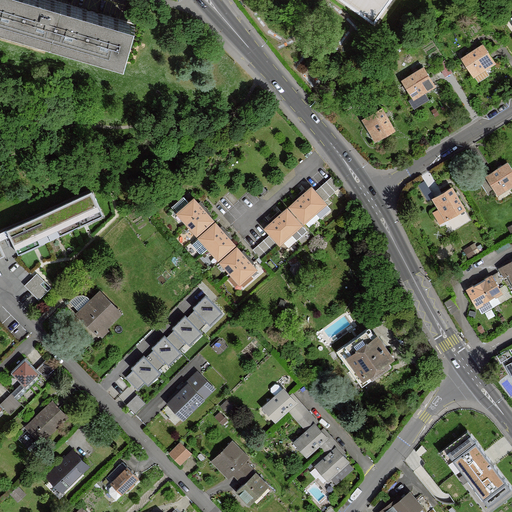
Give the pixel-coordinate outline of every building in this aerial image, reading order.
[(0,0),(0,28),(127,68),(138,25),(51,0),(0,0)] [(390,0),(342,0),(374,22),(390,0)] [(484,45),(463,59),(472,74),(482,67),(484,69),(495,62),(484,45)] [(425,68),(403,81),(412,96),(422,90),(424,92),(435,85),(425,68)] [(394,130),(382,108),(364,119),(371,130),(373,129),(379,139),(394,130)] [(511,168),(508,163),(487,176),(496,191),(506,185),(508,187),(511,184),(511,168)] [(332,176),(327,181),(336,192),(341,187),(332,176)] [(327,181),(321,186),(330,196),(336,192),(327,181)] [(321,186),(316,191),(325,201),(330,196),(321,186)] [(312,187),(301,196),(316,213),(327,203),(325,201),(316,191),(312,187)] [(465,209),(452,187),(434,198),(441,209),(435,213),(441,223),(449,218),(449,219),(465,209)] [(103,214),(92,189),(6,228),(17,253),(103,214)] [(301,196),(290,206),(304,222),(316,213),(301,196)] [(173,207),(178,212),(189,203),(184,197),(173,207)] [(198,203),(194,198),(189,203),(178,212),(177,213),(188,224),(204,209),(198,203)] [(287,208),(276,218),(291,234),(292,234),(302,225),(287,208)] [(214,220),(204,209),(188,224),(197,235),(214,220)] [(276,218),(265,227),(271,234),(280,244),(291,235),(291,234),(276,218)] [(225,233),(216,222),(199,237),(209,248),(225,233)] [(307,231),(302,225),(292,234),(297,240),(307,231)] [(235,244),(225,233),(209,248),(219,259),(235,244)] [(296,241),(291,235),(280,244),(286,250),(296,241)] [(269,236),(264,240),(273,250),(278,246),(269,236)] [(264,240),(259,245),(268,255),(273,250),(264,240)] [(259,245),(253,250),(262,260),(268,255),(259,245)] [(247,258),(237,247),(221,262),(230,272),(247,258)] [(254,266),(247,258),(230,272),(240,283),(256,269),(254,266)] [(310,278),(299,262),(291,268),(303,284),(310,278)] [(498,272),(492,276),(499,289),(506,285),(498,272)] [(48,290),(34,276),(26,284),(41,298),(48,290)] [(492,276),(480,282),(490,299),(497,295),(502,292),(499,289),(492,276)] [(490,299),(480,282),(468,289),(469,290),(478,306),(490,299)] [(80,311),(78,313),(98,333),(104,326),(106,328),(121,313),(100,291),(91,300),(80,311)] [(70,301),(80,311),(91,300),(85,295),(80,295),(75,297),(70,301)] [(224,312),(206,295),(194,307),(196,309),(189,317),(201,329),(208,321),(211,325),(224,312)] [(497,295),(490,299),(494,306),(501,303),(497,295)] [(459,309),(452,298),(445,302),(452,313),(459,309)] [(494,306),(490,299),(478,306),(482,314),(494,306)] [(203,332),(185,315),(173,327),(175,329),(168,336),(180,348),(187,341),(190,344),(203,332)] [(352,370),(358,366),(347,350),(373,332),(369,327),(337,350),(352,370)] [(373,332),(347,350),(358,366),(364,375),(368,372),(386,359),(390,356),(373,332)] [(182,352),(164,335),(152,347),(154,349),(147,357),(159,369),(167,361),(170,365),(182,352)] [(227,346),(220,339),(212,346),(219,353),(227,346)] [(162,372),(144,355),(132,367),(134,369),(127,377),(139,389),(146,381),(149,384),(162,372)] [(47,357),(36,368),(40,372),(46,378),(57,367),(47,357)] [(26,358),(12,372),(22,382),(26,386),(40,372),(36,368),(26,358)] [(386,359),(368,372),(372,378),(390,365),(386,359)] [(199,374),(170,403),(184,417),(213,389),(199,374)] [(22,382),(0,403),(4,407),(10,413),(21,402),(17,398),(27,388),(26,386),(22,382)] [(296,402),(285,389),(266,406),(272,412),(270,413),(275,419),(288,409),(296,402)] [(129,402),(138,411),(148,401),(139,392),(129,402)] [(291,413),(308,431),(316,424),(318,422),(298,400),(296,402),(288,409),(291,413)] [(54,402),(27,427),(41,441),(68,416),(54,402)] [(137,412),(129,403),(124,407),(133,416),(135,414),(137,412)] [(327,436),(316,424),(308,431),(297,441),(302,447),(301,448),(307,455),(319,444),(327,436)] [(491,511),(511,496),(511,484),(469,428),(439,450),(486,511),(491,511)] [(330,434),(327,436),(319,444),(323,449),(328,455),(337,447),(340,445),(330,434)] [(176,448),(186,458),(192,453),(182,442),(176,448)] [(232,442),(214,460),(229,476),(248,458),(232,442)] [(348,460),(337,447),(328,455),(316,466),(322,473),(324,471),(330,477),(348,461),(348,460)] [(176,448),(170,453),(181,464),(186,458),(176,448)] [(74,451),(49,476),(62,490),(88,465),(74,451)] [(354,468),(348,461),(330,477),(336,484),(354,468)] [(108,477),(110,479),(126,465),(123,462),(108,477)] [(253,469),(247,464),(238,473),(243,478),(253,469)] [(126,465),(110,479),(114,483),(122,492),(138,477),(126,465)] [(322,473),(316,466),(311,471),(317,478),(319,476),(324,482),(330,477),(324,471),(322,473)] [(268,485),(255,472),(237,490),(250,503),(268,485)] [(311,489),(324,501),(331,494),(318,482),(311,489)] [(122,492),(114,483),(110,487),(111,488),(109,490),(117,498),(123,492),(122,492)] [(395,500),(391,504),(397,511),(412,511),(421,506),(410,493),(398,504),(395,500)]
